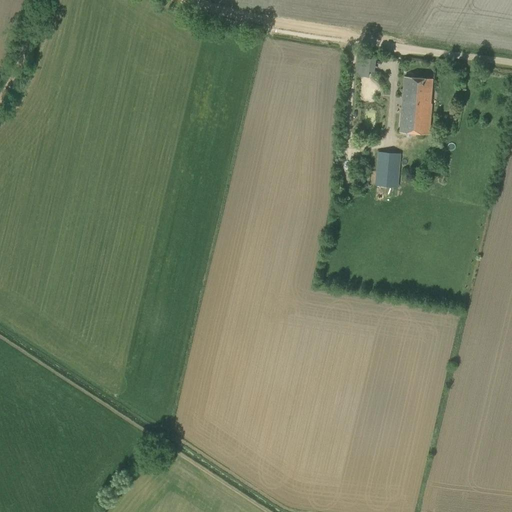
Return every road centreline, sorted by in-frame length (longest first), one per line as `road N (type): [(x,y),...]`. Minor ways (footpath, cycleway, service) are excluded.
road 1 (track): [(357,41),(260,26),(181,0)]
road 2 (unclassified): [(511,64),(357,41)]
